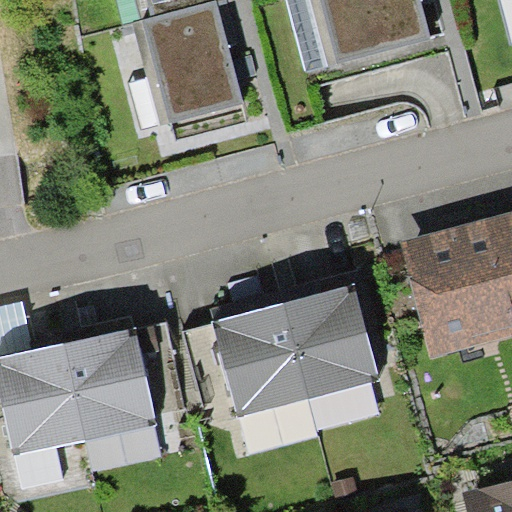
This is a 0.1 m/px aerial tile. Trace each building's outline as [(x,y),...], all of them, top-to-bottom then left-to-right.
[(218,6),(216,0),(211,0),(141,19),(133,21),(161,125),(171,123),(241,103),(244,103),(218,6)] [(211,0),(216,0),(218,6),(228,3),(227,0),(136,0),(141,19),(211,0)] [(311,0),(329,64),(432,37),(422,0),(311,0)] [(246,121),(241,103),(171,123),(176,141),(246,121)] [(511,210),(506,212),(473,221),(504,337),(511,335),(511,210)] [(504,337),(473,221),(437,230),(402,239),(432,356),(504,337)] [(316,293),(284,302),(309,398),(371,383),(381,380),(355,283),(316,293)] [(0,306),(0,353),(1,356),(27,350),(33,349),(23,302),(0,306)] [(309,398),(284,302),(246,312),(212,321),(238,417),(240,416),(309,398)] [(97,335),(65,342),(86,439),(155,425),(158,423),(137,326),(97,335)] [(86,439),(65,342),(33,349),(27,350),(1,356),(0,355),(0,391),(14,455),(57,446),(86,439)] [(371,383),(309,398),(317,429),(379,413),(371,383)] [(319,436),(317,429),(309,398),(240,416),(250,454),(319,436)] [(155,425),(86,439),(93,471),(161,456),(155,425)] [(64,479),(57,446),(14,455),(21,488),(64,479)] [(511,511),(511,479),(505,481),(463,493),(467,511),(511,511)]
